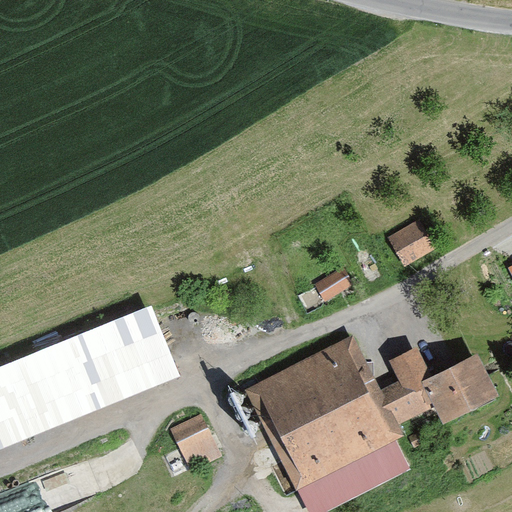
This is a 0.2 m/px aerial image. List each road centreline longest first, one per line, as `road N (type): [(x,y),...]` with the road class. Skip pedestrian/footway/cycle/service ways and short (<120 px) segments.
road 1 (track): [(0,458),(404,288),(511,223)]
road 2 (track): [(207,376),(244,455),(201,511)]
road 3 (tertiary): [(511,18),(385,0)]
